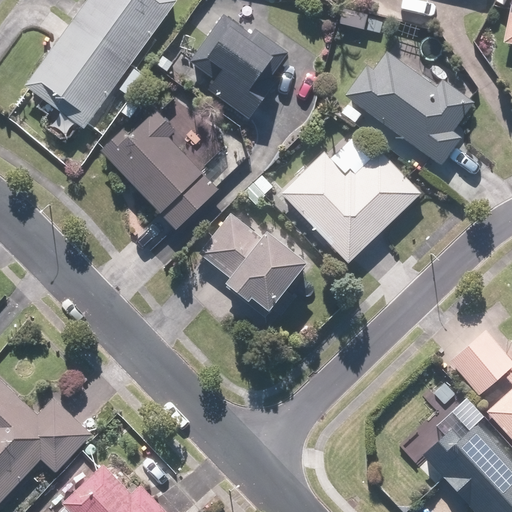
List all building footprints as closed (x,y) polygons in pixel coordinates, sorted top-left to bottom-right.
[(86,0),(27,86),(90,130),(179,0),(86,0)] [(257,29),(251,36),(227,17),(190,62),(215,82),(209,90),(248,121),(255,113),(260,117),(274,100),(258,87),(286,53),(257,29)] [(369,65),(347,95),(367,109),(362,115),(373,123),(368,130),(423,170),(432,158),(445,167),(466,140),(456,132),(477,103),(473,100),(479,91),(401,33),(374,68),(369,65)] [(141,127),(136,121),(106,148),(179,229),(220,192),(170,137),(178,129),(161,110),(141,127)] [(329,241),(353,264),(423,192),(382,153),(371,164),(356,150),(341,166),(322,148),(279,193),(284,198),(280,201),(326,245),(329,241)] [(232,232),(237,236),(228,247),(221,241),(207,259),(226,274),(224,277),(262,308),(265,305),(280,317),(317,271),(273,234),(269,239),(244,218),(232,232)] [(505,369),(511,361),(511,357),(486,329),(451,362),(462,374),(465,371),(477,384),(474,387),(481,395),(507,371),(505,369)] [(511,374),(507,379),(511,383),(511,386),(510,389),(511,391),(511,398),(508,402),(502,396),(487,410),(511,437),(511,374)] [(95,434),(52,391),(34,409),(0,375),(0,502),(43,459),(57,473),(95,434)] [(420,405),(407,391),(380,418),(394,431),(420,405)] [(511,511),(511,457),(479,423),(487,416),(468,395),(429,432),(423,426),(402,446),(417,462),(425,455),(430,460),(420,470),(435,486),(445,477),(477,511),(511,511)] [(172,511),(147,484),(134,495),(107,465),(66,503),(74,511),(172,511)]
